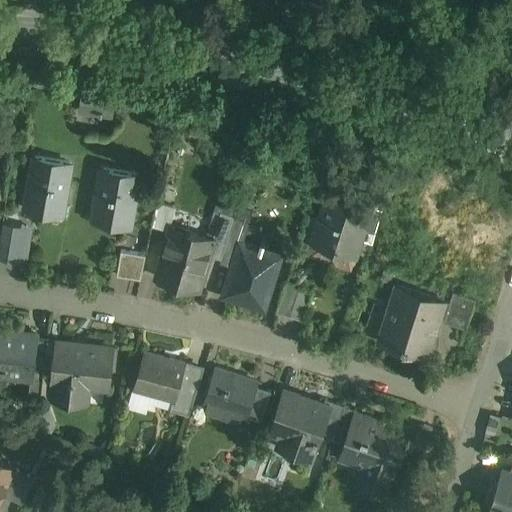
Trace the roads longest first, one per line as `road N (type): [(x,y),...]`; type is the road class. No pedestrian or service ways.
road 1 (tertiary): [(0,29),(194,51),(511,131)]
road 2 (residential): [(0,291),(164,316),(477,406)]
